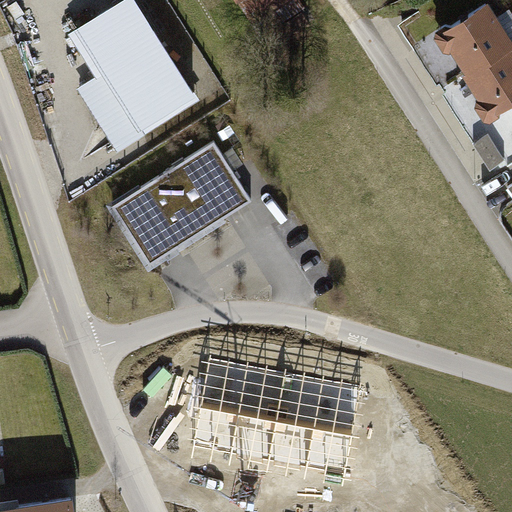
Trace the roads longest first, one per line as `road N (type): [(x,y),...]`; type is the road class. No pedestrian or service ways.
road 1 (unclassified): [(88,349),(204,316),(267,313),(511,381)]
road 2 (unclassified): [(88,349),(0,63)]
road 3 (track): [(154,511),(88,349)]
